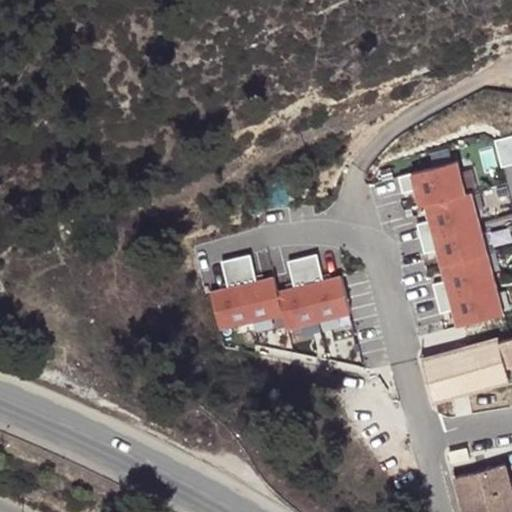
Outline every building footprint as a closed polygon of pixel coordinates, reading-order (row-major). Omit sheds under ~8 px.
[(511,137),(494,142),(501,170),(511,166),(511,137)] [(459,159),(400,175),(403,189),(416,186),(420,201),(424,200),(429,216),(417,219),(424,245),(436,242),(445,275),(433,278),(440,304),(452,301),(457,319),(505,305),(472,185),(467,186),(459,159)] [(288,325),(350,308),(340,273),(324,277),(317,251),(287,259),(294,284),(278,289),(274,274),(259,278),(252,252),(219,260),(227,288),(212,292),(221,326),(284,310),(288,325)] [(511,328),(424,352),(436,397),(511,376),(511,363),(508,350),(511,348),(511,328)] [(466,511),(511,511),(511,478),(508,460),(456,474),(466,511)]
